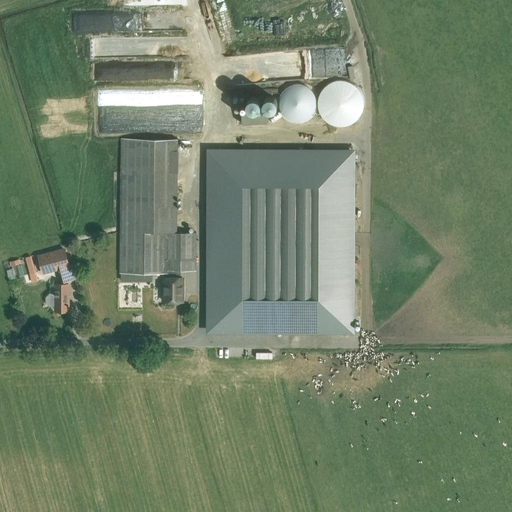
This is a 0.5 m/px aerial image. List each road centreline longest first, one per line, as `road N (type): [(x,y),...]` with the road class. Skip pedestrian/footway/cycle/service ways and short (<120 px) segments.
road 1 (unknown): [(200,342),(202,239),(193,169),(214,139),(268,134)]
road 2 (track): [(373,341),(511,339)]
